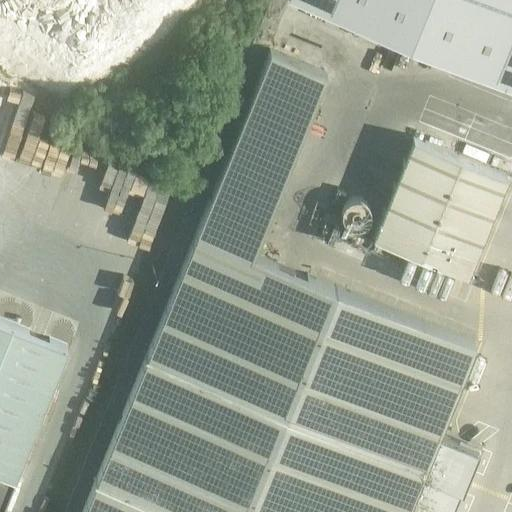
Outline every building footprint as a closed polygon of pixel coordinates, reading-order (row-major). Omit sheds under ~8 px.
[(511,0),(307,0),(511,82),(511,0)] [(507,173),(414,135),(373,234),(467,272),(507,173)] [(439,433),(476,341),(197,229),(82,511),(406,511),(411,500),(440,511),(453,511),(479,449),(439,433)] [(0,317),(0,467),(15,474),(67,344),(0,317)] [(0,511),(15,474),(0,467),(0,511)]
